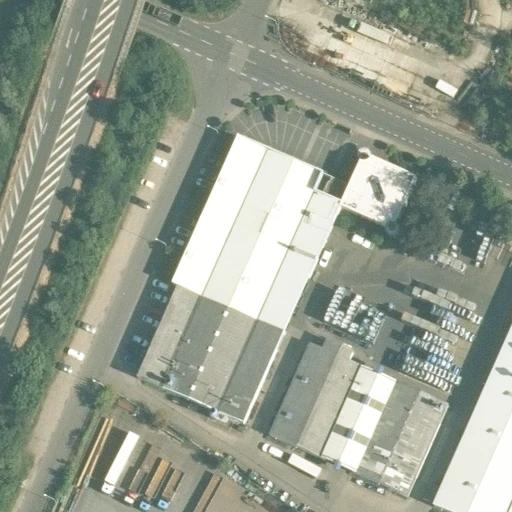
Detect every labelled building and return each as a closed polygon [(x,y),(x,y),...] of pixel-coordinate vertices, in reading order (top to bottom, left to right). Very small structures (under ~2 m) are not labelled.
[(237,140),(172,286),(177,289),(137,380),(243,427),(284,334),(257,322),(256,323),(201,299),(266,153),(237,140)] [(321,176),(267,153),(266,153),(201,299),(256,323),(257,322),(284,334),(340,209),(341,206),(314,194),(322,176),(321,176)] [(416,180),(369,159),(369,156),(358,160),(360,162),(349,188),(322,176),(321,176),(322,176),(314,194),(341,206),(340,209),(387,231),(387,234),(397,230),(395,227),(416,180)] [(79,303),(97,311),(122,262),(104,253),(79,303)] [(511,330),(433,509),(439,511),(510,511),(511,511),(511,330)] [(327,343),(323,352),(349,363),(353,354),(327,343)] [(323,352),(310,346),(269,438),(324,463),(350,404),(363,374),(365,370),(349,363),(323,352)] [(392,382),(365,370),(363,374),(370,377),(357,407),(350,404),(324,463),(352,475),(392,382)] [(363,374),(350,404),(357,407),(370,377),(363,374)] [(448,407),(392,382),(352,475),(407,499),(448,407)]
